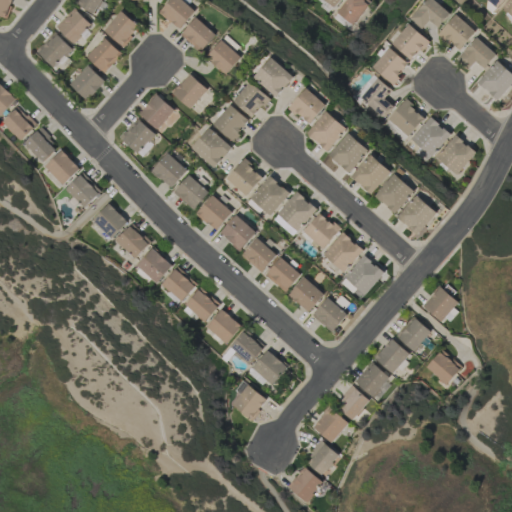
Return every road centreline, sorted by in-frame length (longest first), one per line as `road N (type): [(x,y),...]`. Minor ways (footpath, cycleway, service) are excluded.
road 1 (residential): [(331,374),(187,242),(0,46)]
road 2 (residential): [(269,448),(476,205),(511,137)]
road 3 (residential): [(422,269),(272,139)]
